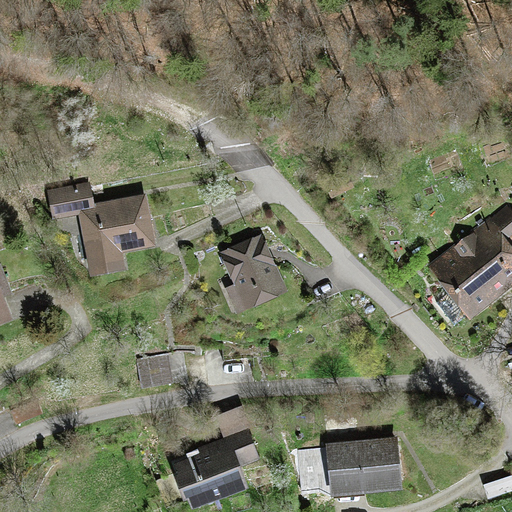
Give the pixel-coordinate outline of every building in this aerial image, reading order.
[(121,265),(118,249),(152,242),(143,198),(92,207),(88,186),(50,193),(54,215),(82,210),(93,271),(121,265)] [(432,267),(450,290),(436,302),(454,324),(511,278),(511,248),(502,236),(511,228),(511,216),(507,211),(493,223),(491,221),(432,267)] [(261,236),(222,253),(246,308),(285,290),(261,236)] [(223,361),(252,358),(251,342),(221,345),(223,361)] [(172,382),(166,353),(137,358),(142,388),(172,382)] [(42,413),(36,400),(10,411),(16,424),(42,413)] [(400,484),(396,441),(328,447),(332,491),(333,489),(400,484)] [(194,502),(243,484),(229,446),(180,465),(183,475),(179,476),(186,495),(190,493),(194,502)] [(511,476),(511,475),(483,484),(488,498),(511,490),(511,476)]
